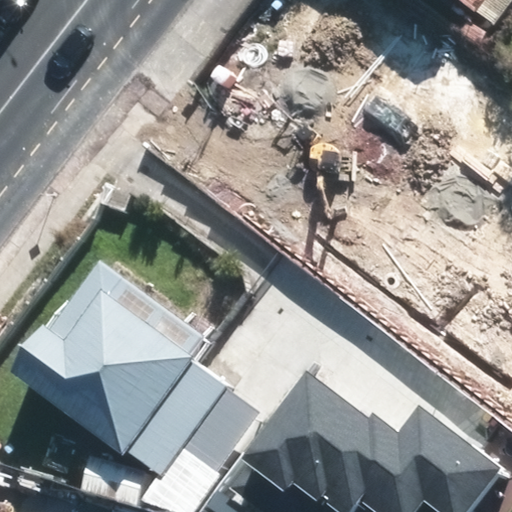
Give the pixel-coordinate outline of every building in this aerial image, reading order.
[(467,0),(482,11),(490,0),(467,0)] [(495,33),(476,16),(463,31),(482,48),(495,33)] [(415,276),(439,243),(464,261),(511,195),(511,184),(481,162),(337,57),(295,114),(283,105),(247,154),(415,276)] [(206,345),(99,266),(52,330),(44,324),(11,369),(191,502),(258,412),(193,363),(206,345)] [(511,304),(461,371),(462,372),(511,410),(511,304)] [(302,374),(241,456),(287,490),(294,480),(337,511),(346,511),(359,496),(380,511),(414,511),(423,501),(438,511),(467,511),(498,471),(415,409),(397,432),(372,414),(367,421),(302,374)] [(84,496),(145,511),(154,475),(93,460),(84,496)]
